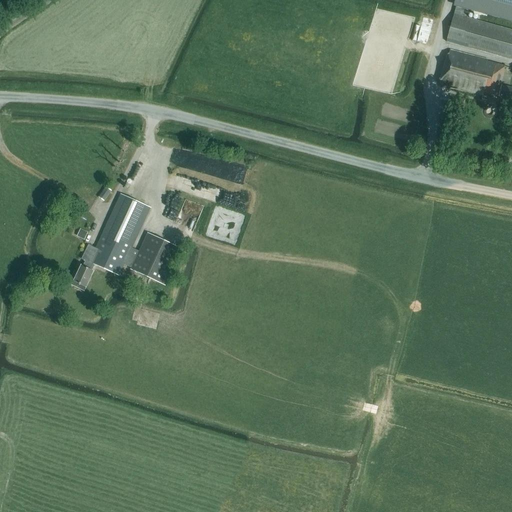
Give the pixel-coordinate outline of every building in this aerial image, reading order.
[(511,20),(511,0),(455,0),(454,4),(456,5),(446,41),(511,60),(511,59),(511,30),(467,18),(470,9),(511,20)] [(480,96),(480,95),(483,96),(484,93),(511,100),(511,88),(500,85),(505,66),(487,62),(488,60),(450,50),(440,84),(475,93),(475,95),(480,96)] [(230,197),(232,191),(217,186),(215,193),(230,197)] [(104,201),(110,193),(104,189),(99,197),(104,201)] [(133,248),(151,208),(121,194),(95,249),(89,245),(82,259),(86,261),(83,266),(82,266),(78,273),(74,271),(69,283),(78,287),(78,286),(85,289),(94,271),(88,268),(91,263),(119,276),(124,265),(132,269),(131,270),(168,287),(185,249),(148,233),(140,251),(133,248)] [(84,240),(88,233),(80,229),(77,236),(84,240)]
